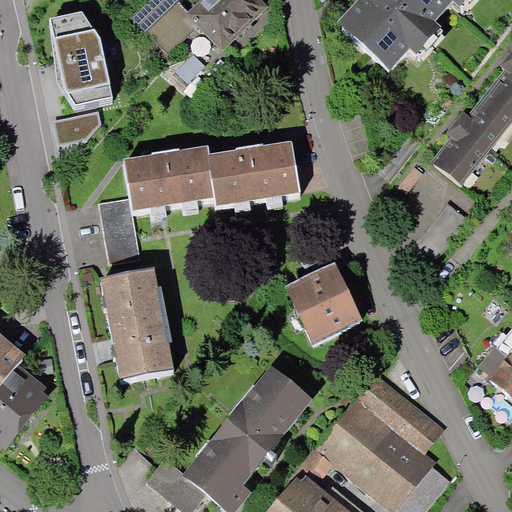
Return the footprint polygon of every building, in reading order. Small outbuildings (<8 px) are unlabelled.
[(266,11),(255,0),(202,0),(191,12),(179,0),(148,0),(132,16),(168,53),(197,25),(223,52),(266,11)] [(468,0),(373,0),(343,35),(397,82),(468,0)] [(57,80),(75,112),(113,104),(99,35),(81,10),(50,16),(57,80)] [(511,136),(511,71),(436,169),(468,193),(511,136)] [(58,146),(86,140),(101,124),(98,112),(53,120),(58,146)] [(293,145),(208,159),(216,206),(217,213),(302,199),(293,145)] [(207,151),(125,163),(130,197),(134,219),(216,206),(208,159),(207,151)] [(130,197),(99,202),(109,263),(140,258),(134,219),(130,197)] [(467,225),(448,208),(412,250),(431,267),(467,225)] [(122,384),(174,375),(154,271),(103,281),(122,384)] [(292,301),(320,348),(369,320),(340,273),(292,301)] [(0,403),(31,365),(0,340),(0,403)] [(506,362),(493,351),(478,369),(491,380),(506,362)] [(511,365),(495,385),(511,400),(511,365)] [(320,409),(277,374),(187,484),(221,511),(249,511),(259,500),(251,494),(320,409)] [(448,435),(377,381),(275,511),(403,511),(440,465),(430,457),(448,435)] [(198,511),(206,503),(163,468),(146,487),(176,511),(198,511)]
